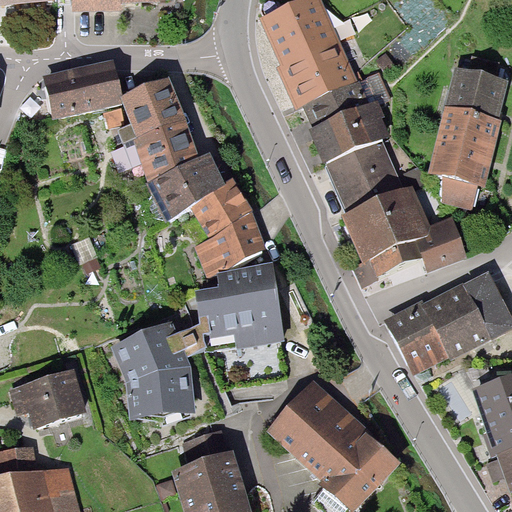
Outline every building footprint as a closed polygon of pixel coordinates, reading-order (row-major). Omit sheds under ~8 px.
[(262,22),(282,67),(338,41),(319,0),(262,22)] [(277,70),(297,112),(304,109),(357,83),(338,41),(282,67),(277,70)] [(471,73),(456,69),(446,110),(498,122),(508,83),(492,79),(496,64),(475,59),(471,73)] [(114,63),(45,79),(54,121),(123,105),(114,63)] [(392,100),(380,73),(357,83),(304,109),(314,131),(378,104),(392,100)] [(170,80),(122,99),(149,185),(199,161),(170,80)] [(378,104),(314,131),(310,132),(312,137),(326,165),(382,141),(390,139),(382,119),(384,117),(378,104)] [(498,122),(446,110),(429,174),(443,177),(444,205),(472,211),(478,188),(485,189),(501,122),(498,122)] [(121,111),(104,114),(108,133),(125,129),(121,111)] [(382,141),(326,165),(348,215),(403,191),(382,141)] [(149,185),(146,186),(167,226),(193,209),(226,186),(211,155),(199,161),(149,185)] [(253,213),(234,181),(226,186),(193,209),(212,239),(195,247),(208,277),(266,250),(253,213)] [(342,218),(363,264),(353,269),(361,290),(381,282),(380,280),(425,262),(417,242),(432,236),(429,229),(411,188),(403,191),(348,215),(342,218)] [(425,262),(428,275),(467,259),(454,219),(429,229),(432,236),(417,242),(425,262)] [(273,262),(217,273),(218,286),(196,290),(199,323),(176,332),(188,357),(208,347),(205,341),(204,334),(210,334),(211,338),(234,335),(236,348),(285,341),(273,262)] [(511,319),(489,273),(422,306),(449,357),(452,363),(511,333),(511,319)] [(420,303),(387,322),(414,377),(449,357),(422,306),(420,303)] [(111,346),(127,383),(130,420),(196,411),(192,367),(188,357),(181,342),(176,332),(173,321),(111,346)] [(68,380),(9,396),(14,416),(36,433),(80,421),(68,380)] [(353,511),(399,463),(313,383),(268,432),(327,486),(309,506),(315,511),(353,511)] [(494,452),(511,445),(511,384),(474,399),(494,452)] [(511,445),(494,452),(511,499),(511,498),(511,445)] [(250,511),(244,489),(233,456),(173,474),(184,511),(250,511)] [(29,460),(0,462),(0,486),(30,480),(29,460)] [(74,511),(65,472),(36,479),(43,511),(74,511)] [(0,486),(0,511),(43,511),(36,479),(30,480),(0,486)]
